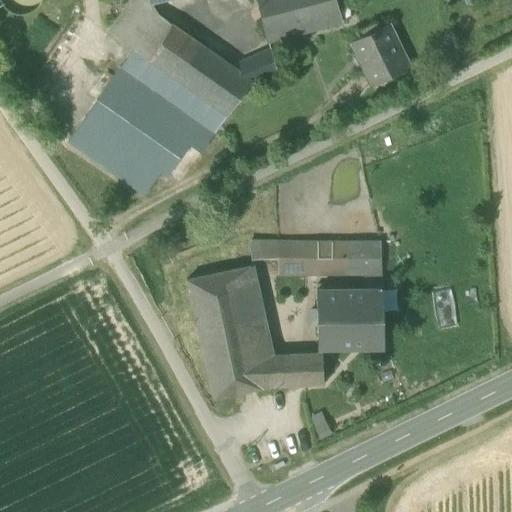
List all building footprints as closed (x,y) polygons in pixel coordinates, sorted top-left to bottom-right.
[(2,0),(3,1),(18,12),(34,9),(39,0),(2,0)] [(133,0),(110,34),(134,51),(160,18),(152,5),(150,5),(149,0),(133,0)] [(258,0),(268,42),(342,23),(335,0),(258,0)] [(234,69),(160,18),(134,51),(121,69),(121,68),(69,143),(145,197),(162,172),(169,177),(192,144),(203,152),(252,82),(234,69)] [(352,45),(372,86),(409,67),(389,26),(352,45)] [(281,51),(272,54),(276,70),(285,66),(281,51)] [(276,71),(276,70),(272,54),(272,52),(256,59),(234,69),(252,82),(276,71)] [(364,277),(364,290),(382,289),(381,244),(249,243),(251,262),(278,260),(278,276),(364,277)] [(256,357),(274,356),(253,265),(236,270),(256,357)] [(263,389),(263,388),(256,357),(236,270),(187,281),(214,401),(263,389)] [(318,350),(384,350),(382,289),(364,290),(322,290),(317,290),(318,350)] [(274,356),(256,357),(263,388),(324,385),(323,354),(274,356)] [(312,417),(321,439),(333,434),(324,412),(312,417)]
